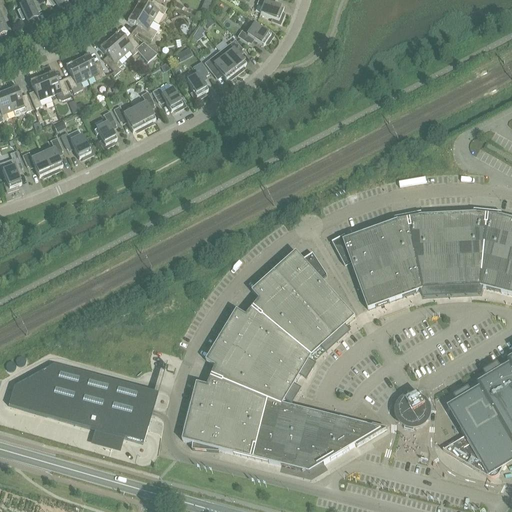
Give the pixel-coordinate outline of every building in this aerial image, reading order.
[(0,0),(0,39),(6,37),(5,34),(7,33),(4,24),(10,22),(3,0),(0,0)] [(42,11),(42,12),(43,11),(37,0),(22,0),(24,4),(19,6),(21,10),(18,12),(22,21),(25,19),(27,23),(30,22),(31,25),(37,23),(36,20),(38,18),(36,13),(42,11)] [(47,0),(52,7),(56,5),(58,9),(61,7),(63,10),(68,7),(66,4),(68,2),(66,0),(47,0)] [(139,6),(135,12),(152,22),(159,12),(164,15),(167,10),(155,2),(152,8),(146,4),(140,0),(137,5),(139,6)] [(283,11),(270,5),(272,0),(255,0),(258,1),(256,6),(257,6),(263,8),(260,15),(272,21),(272,23),(280,26),(284,15),(282,14),(283,11)] [(152,22),(135,12),(132,18),(130,17),(127,22),(133,26),(134,26),(139,29),(136,34),(151,43),(157,33),(149,28),(152,22)] [(215,23),(210,16),(203,21),(208,28),(215,23)] [(237,38),(248,45),(251,40),(263,48),(265,45),(267,46),(274,36),(267,31),(265,33),(254,26),(247,36),(242,33),(242,32),(237,38)] [(197,32),(200,36),(202,35),(205,33),(200,27),(197,32)] [(116,37),(110,42),(123,57),(129,52),(133,57),(137,53),(147,64),(158,55),(144,43),(139,47),(132,39),(127,43),(123,38),(124,38),(119,32),(114,36),(116,37)] [(219,53),(237,76),(244,71),(243,69),(246,66),(237,55),(243,51),(235,41),(219,53)] [(118,62),(123,57),(110,42),(105,46),(104,45),(99,49),(104,55),(105,54),(109,59),(104,63),(113,73),(111,75),(114,78),(120,72),(118,69),(122,66),(118,62)] [(189,49),(184,52),(188,58),(192,56),(189,49)] [(219,53),(214,57),(204,65),(212,75),(217,71),(225,82),(228,80),(230,82),(237,76),(219,53)] [(78,63),(87,81),(93,78),(96,83),(106,78),(99,65),(94,68),(91,63),(92,62),(88,56),(83,58),(84,60),(78,63)] [(81,84),(87,81),(78,63),(72,66),(71,65),(65,67),(69,74),(72,79),(67,82),(73,94),(82,90),(81,84)] [(208,93),(201,81),(208,77),(201,64),(192,69),(193,69),(197,76),(186,82),(193,94),(191,95),(195,103),(206,97),(204,95),(208,93)] [(49,77),(42,79),(50,98),(56,95),(58,101),(62,103),(70,99),(64,83),(58,85),(56,80),(54,73),(48,75),(49,77)] [(50,98),(42,79),(36,82),(35,80),(30,82),(33,89),(35,95),(30,97),(35,110),(44,106),(45,105),(52,102),(50,98)] [(15,118),(26,114),(32,111),(27,98),(21,101),(19,95),(20,94),(17,87),(11,90),(12,91),(5,94),(13,113),(15,118)] [(152,93),(158,105),(164,101),(171,114),(174,112),(175,114),(185,108),(181,101),(179,102),(173,90),(161,96),(158,91),(159,90),(152,93)] [(7,115),(13,113),(5,94),(0,95),(0,123),(6,121),(8,118),(7,115)] [(134,110),(145,130),(153,126),(152,124),(155,122),(148,109),(154,106),(148,94),(141,97),(141,98),(142,97),(145,105),(134,110)] [(145,130),(134,110),(123,116),(120,109),(120,108),(113,112),(120,125),(126,121),(132,134),(136,132),(137,134),(145,130)] [(117,142),(110,130),(116,127),(109,113),(103,117),(103,118),(103,117),(107,124),(96,130),(102,142),(100,143),(104,151),(114,146),(113,144),(117,142)] [(79,131),(67,136),(67,135),(60,138),(66,151),(72,148),(79,161),(82,159),(83,161),(94,156),(90,148),(88,149),(79,131)] [(43,156),(52,176),(60,172),(59,170),(62,169),(57,156),(63,153),(57,140),(50,143),(50,144),(51,143),(54,151),(43,156)] [(21,186),(16,173),(23,171),(16,153),(10,156),(12,161),(11,161),(11,162),(12,162),(14,168),(2,172),(7,185),(4,186),(7,194),(19,190),(18,188),(21,186)] [(52,176),(43,156),(31,161),(29,155),(29,154),(22,157),(27,169),(33,166),(39,179),(42,178),(43,180),(52,176)] [(462,289),(480,289),(509,296),(511,296),(511,221),(501,218),(501,214),(488,212),(474,211),(473,216),(450,217),(422,218),(421,214),(408,216),(394,219),(395,224),(372,232),(347,241),(345,237),(332,244),(345,268),(351,264),(368,311),(396,301),(423,291),(461,278),(462,289)] [(312,358),(355,319),(321,282),(327,278),(313,255),(303,262),(296,254),(252,293),(259,301),(253,309),(312,358)] [(237,312),(222,337),(296,384),(312,358),(253,309),(246,317),(237,312)] [(296,384),(222,337),(206,362),(215,368),(285,402),(296,384)] [(481,391),(482,390),(511,440),(511,366),(511,367),(478,386),(481,391)] [(158,397),(54,367),(13,388),(8,408),(143,447),(158,397)] [(279,412),(285,402),(215,368),(207,388),(197,385),(183,442),(193,445),(279,412)] [(449,411),(465,439),(505,466),(511,461),(511,440),(482,390),(481,391),(449,411)] [(399,420),(399,422),(400,423),(401,424),(402,425),(403,426),(405,427),(406,428),(407,428),(409,429),(410,429),(412,429),(413,429),(415,429),(416,429),(418,429),(419,428),(421,427),(422,427),(423,426),(424,425),(425,424),(426,422),(427,421),(427,420),(428,419),(428,417),(429,416),(429,415),(429,413),(428,409),(427,405),(425,406),(418,394),(406,401),(405,399),(404,400),(403,401),(402,402),(401,404),(400,405),(399,406),(398,408),(398,409),(397,411),(397,412),(397,414),(397,416),(398,417),(398,419),(399,420)] [(279,412),(193,445),(192,451),(219,454),(219,451),(309,474),(371,437),(370,435),(368,434),(366,433),(364,432),(362,431),(360,430),(358,429),(356,429),(354,428),(351,428),(349,428),(347,428),(345,428),(342,428),(340,428),(337,427),(335,427),(333,426),(330,425),(328,424),(326,423),(324,422),(322,421),(320,420),(317,419),(315,419),(312,418),(310,418),(308,418),(305,418),(300,418),(298,418),(295,418),(293,417),(290,417),(288,416),(285,415),(279,412)] [(505,466),(465,439),(444,451),(443,451),(443,452),(487,479),(488,479),(489,479),(491,480),(492,480),(493,480),(494,480),(495,479),(496,479),(497,478),(498,478),(499,477),(499,476),(505,466)]
